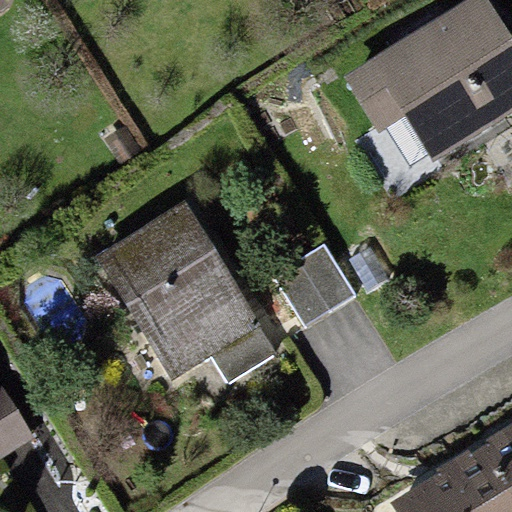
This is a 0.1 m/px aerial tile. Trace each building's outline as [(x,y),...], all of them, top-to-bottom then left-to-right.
[(511,76),(471,9),(342,87),(372,137),(395,123),(424,171),(511,117),(511,76)] [(172,219),(94,269),(169,384),(247,333),(172,219)] [(319,261),(272,288),(298,332),(345,304),(319,261)] [(0,459),(18,449),(0,419),(0,459)] [(511,511),(511,437),(392,511),(511,511)]
